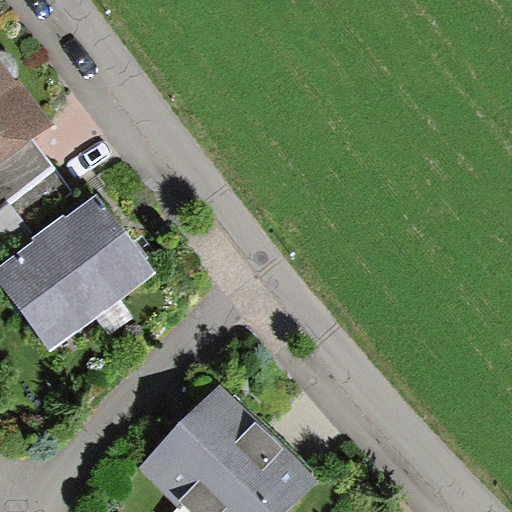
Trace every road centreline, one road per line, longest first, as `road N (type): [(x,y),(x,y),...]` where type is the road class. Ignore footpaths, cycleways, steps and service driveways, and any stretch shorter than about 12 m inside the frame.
road 1 (residential): [(59,0),(269,275)]
road 2 (residential): [(269,275),(181,349),(36,511)]
road 3 (residential): [(269,275),(480,511)]
